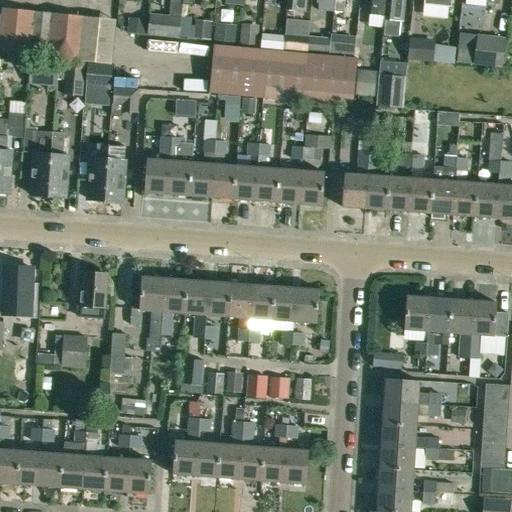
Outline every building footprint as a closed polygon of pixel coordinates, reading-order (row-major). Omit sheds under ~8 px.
[(172,0),(171,0),(169,0),(168,17),(180,18),(182,1),(182,0),(172,0)] [(287,0),(287,4),(286,11),(302,12),(302,4),(302,0),(287,0)] [(316,0),(316,6),(318,6),(317,13),(333,15),(334,0),(316,0)] [(334,0),(333,15),(343,15),(344,2),(349,2),(349,0),(334,0)] [(385,17),(386,0),(370,0),(369,15),(385,17)] [(402,19),(404,0),(386,0),(385,17),(402,19)] [(0,21),(0,52),(30,55),(35,14),(1,10),(0,21)] [(48,57),(52,16),(35,14),(30,55),(48,57)] [(149,36),(181,39),(182,18),(180,18),(168,17),(151,15),(149,36)] [(52,16),(48,57),(80,60),(84,19),(52,16)] [(144,35),(145,22),(129,20),(127,33),(144,35)] [(211,26),(195,24),(195,28),(194,41),(209,42),(211,26)] [(241,24),(239,47),(256,49),(258,25),(241,24)] [(236,29),(214,27),(213,45),(234,47),(236,29)] [(283,34),(261,32),(259,47),(281,50),(283,34)] [(282,50),(306,52),(308,37),(284,35),(282,50)] [(478,36),(476,51),(458,49),(457,63),(503,69),(507,39),(478,36)] [(328,54),(329,39),(308,37),(306,52),(328,54)] [(410,59),(435,61),(437,40),(412,38),(410,59)] [(357,59),(213,46),(209,94),(352,107),(357,59)] [(29,83),(57,86),(59,62),(31,60),(29,83)] [(82,98),(84,65),(66,63),(63,96),(82,98)] [(85,87),(111,89),(113,67),(87,65),(85,87)] [(357,69),(354,96),(373,98),(376,71),(357,69)] [(376,101),(403,103),(406,72),(379,70),(376,101)] [(137,114),(138,90),(113,88),(113,105),(121,105),(121,113),(137,114)] [(239,122),(240,100),(225,99),(224,122),(239,122)] [(175,118),(185,119),(186,102),(176,101),(175,118)] [(0,120),(0,193),(7,194),(10,153),(5,152),(8,121),(0,120)] [(51,142),(47,197),(64,198),(67,158),(62,157),(63,143),(64,133),(52,133),(51,142)] [(330,137),(305,135),(304,147),(329,149),(330,137)] [(171,151),(172,139),(161,138),(159,161),(147,160),(144,193),(167,195),(169,162),(170,162),(171,151)] [(169,162),(167,195),(189,197),(192,163),(191,163),(193,144),(182,143),(182,140),(172,139),(171,151),(170,162),(169,162)] [(204,153),(214,154),(215,142),(205,141),(204,153)] [(47,197),(51,142),(40,142),(39,155),(34,155),(31,196),(47,197)] [(215,142),(214,154),(225,154),(226,143),(215,142)] [(258,157),(259,145),(249,145),(248,156),(258,157)] [(277,203),(279,170),(269,169),(270,146),(259,145),(258,157),(257,168),(255,202),(277,203)] [(105,202),(109,146),(97,146),(96,159),(91,159),(88,200),(105,202)] [(109,146),(105,202),(121,203),(124,162),(119,161),(120,147),(109,146)] [(292,148),(291,159),(303,160),(304,148),(292,148)] [(314,149),(304,148),(303,160),(312,161),(313,160),(314,149)] [(364,210),(369,153),(358,152),(356,176),(344,175),(342,208),(364,210)] [(387,211),(389,178),(378,177),(379,154),(369,153),(364,210),(387,211)] [(412,168),(413,156),(402,155),(401,168),(412,168)] [(412,168),(422,169),(423,157),(413,156),(412,168)] [(431,219),(444,220),(444,216),(452,216),(457,159),(445,159),(445,167),(434,166),(433,181),(430,215),(431,215),(431,219)] [(457,159),(452,216),(474,218),(477,184),(466,183),(467,160),(457,159)] [(489,161),(488,173),(499,174),(500,162),(489,161)] [(192,163),(189,197),(211,198),(214,165),(192,163)] [(214,165),(211,198),(233,200),(235,166),(214,165)] [(235,166),(233,200),(255,202),(257,168),(235,166)] [(279,170),(277,203),(299,205),(302,171),(279,170)] [(302,171),(299,205),(322,207),(324,173),(311,172),(302,171)] [(408,213),(411,180),(389,178),(387,211),(408,213)] [(408,213),(430,215),(433,181),(421,180),(411,180),(408,213)] [(474,218),(496,219),(499,186),(487,185),(477,184),(474,218)] [(511,186),(509,187),(499,186),(496,219),(511,220),(511,186)] [(4,268),(4,314),(19,315),(20,299),(31,299),(32,269),(4,268)] [(81,307),(80,318),(104,320),(105,308),(108,276),(84,274),(80,307),(81,307)] [(151,323),(150,335),(149,339),(147,339),(146,352),(159,353),(160,336),(164,279),(141,277),(139,311),(152,312),(151,323)] [(164,279),(160,336),(159,353),(168,353),(169,337),(171,337),(172,325),(171,325),(172,314),(184,315),(186,281),(164,279)] [(184,315),(206,316),(208,282),(186,281),(184,315)] [(206,316),(227,318),(230,284),(208,282),(206,316)] [(227,318),(249,320),(252,286),(230,284),(227,318)] [(249,320),(271,321),(274,287),(252,286),(249,320)] [(296,289),(274,287),(271,321),(293,323),(296,289)] [(319,291),(296,289),(293,323),(316,325),(319,291)] [(427,332),(429,298),(406,297),(404,331),(427,332)] [(429,298),(427,332),(449,334),(451,300),(429,298)] [(449,334),(460,334),(459,347),(459,358),(469,359),(471,335),(473,301),(451,300),(449,334)] [(473,301),(471,335),(469,359),(480,360),(480,352),(503,354),(504,338),(507,338),(510,304),(473,301)] [(217,327),(205,326),(204,339),(216,340),(217,327)] [(236,341),(248,342),(249,329),(237,328),(236,341)] [(261,330),(249,329),(248,342),(260,343),(261,330)] [(281,345),(292,346),(292,334),(282,333),(281,345)] [(303,335),(292,334),(292,346),(302,347),(303,335)] [(84,369),(87,338),(63,336),(60,368),(84,369)] [(414,355),(425,356),(426,344),(415,344),(414,355)] [(437,345),(426,344),(425,356),(436,357),(437,345)] [(402,355),(374,352),(372,368),(401,370),(402,355)] [(54,355),(39,353),(39,364),(53,365),(54,355)] [(183,359),(182,371),(180,383),(202,385),(205,361),(183,359)] [(210,374),(208,393),(224,394),(226,375),(210,374)] [(227,375),(225,393),(241,394),(243,376),(227,375)] [(246,399),(266,400),(268,378),(248,376),(246,399)] [(271,378),(269,396),(287,398),(288,379),(271,378)] [(297,380),(295,400),(308,401),(309,380),(297,380)] [(385,380),(384,403),(417,405),(418,382),(385,380)] [(509,398),(510,387),(485,385),(484,396),(509,398)] [(428,406),(440,407),(441,396),(429,395),(428,406)] [(509,398),(484,396),(484,406),(508,408),(509,398)] [(144,401),(121,399),(120,414),(143,416),(144,401)] [(384,403),(382,424),(416,427),(417,405),(384,403)] [(439,418),(440,407),(428,406),(427,417),(439,418)] [(508,408),(484,406),(483,417),(508,418),(508,408)] [(508,418),(483,417),(482,427),(507,429),(508,418)] [(198,432),(199,420),(189,419),(187,442),(174,442),(172,475),(195,477),(198,443),(198,432)] [(210,421),(199,420),(198,432),(209,433),(210,421)] [(235,423),(232,446),(219,445),(217,478),(239,480),(244,424),(235,423)] [(239,480),(261,482),(263,448),(251,447),(252,436),(253,436),(254,424),(244,424),(239,480)] [(381,446),(414,449),(416,427),(382,424),(381,446)] [(0,426),(0,438),(8,439),(9,428),(0,426)] [(286,439),(286,427),(276,426),(275,438),(286,439)] [(286,427),(286,439),(296,440),(297,428),(286,427)] [(507,429),(482,427),(482,437),(506,439),(507,429)] [(31,441),(42,442),(43,430),(32,429),(31,441)] [(43,430),(42,442),(52,443),(53,431),(43,430)] [(76,444),(75,456),(62,455),(60,489),(82,490),(84,456),(85,445),(86,433),(76,432),(75,444),(76,444)] [(97,434),(86,433),(85,445),(96,446),(97,434)] [(129,448),(130,436),(119,436),(118,447),(129,448)] [(130,436),(129,448),(140,449),(141,437),(130,436)] [(506,439),(482,437),(481,448),(505,449),(506,439)] [(426,438),(425,449),(437,449),(438,439),(426,438)] [(208,444),(198,443),(195,477),(217,478),(219,445),(208,444)] [(381,446),(380,468),(413,471),(414,449),(381,446)] [(278,449),(268,448),(263,448),(261,482),(283,483),(285,450),(278,449)] [(505,449),(481,448),(480,458),(505,460),(505,449)] [(437,449),(425,449),(424,460),(436,460),(437,449)] [(0,484),(16,485),(19,452),(0,450),(0,484)] [(308,452),(285,450),(283,483),(306,485),(308,452)] [(38,487),(40,453),(19,452),(16,485),(38,487)] [(38,487),(60,489),(62,455),(40,453),(38,487)] [(104,492),(106,458),(84,456),(82,490),(104,492)] [(128,460),(106,458),(104,492),(126,494),(128,460)] [(480,458),(479,469),(504,471),(505,460),(480,458)] [(146,461),(128,460),(126,494),(148,495),(151,462),(146,461)] [(380,468),(378,490),(411,493),(413,471),(380,468)] [(498,473),(483,472),(482,493),(497,494),(498,473)] [(423,483),(422,493),(434,494),(435,483),(423,483)] [(410,511),(411,493),(378,490),(377,511),(410,511)] [(434,494),(422,493),(422,504),(434,505),(434,494)] [(484,500),(483,511),(511,511),(511,502),(484,500)]
